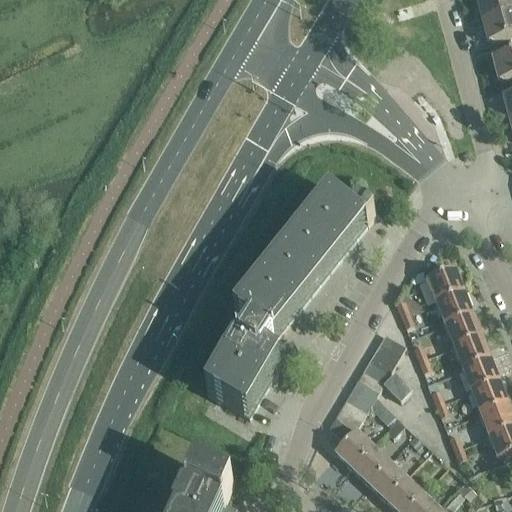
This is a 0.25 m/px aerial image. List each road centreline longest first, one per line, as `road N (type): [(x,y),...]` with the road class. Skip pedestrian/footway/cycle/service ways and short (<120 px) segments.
road 1 (primary): [(242,44),(76,350),(16,511)]
road 2 (primary): [(77,511),(148,343),(295,76)]
road 3 (residential): [(275,502),(415,244),(465,203)]
road 4 (residential): [(465,203),(367,121),(295,76)]
road 5 (residential): [(497,191),(445,0)]
